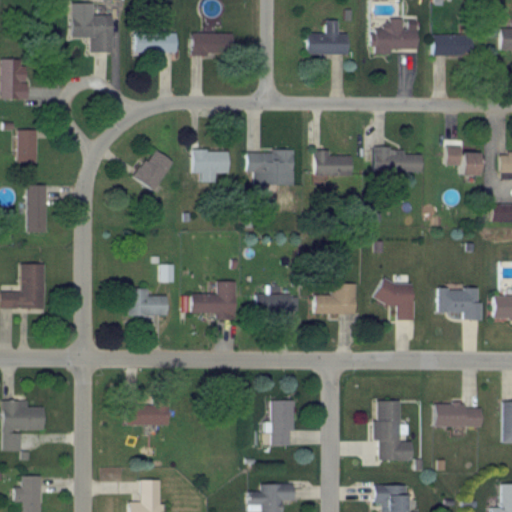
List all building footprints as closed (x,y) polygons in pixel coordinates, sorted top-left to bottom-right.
[(108,14),(89,15),(89,3),(67,3),(68,37),(87,36),(87,52),(109,51),(108,14)] [(413,48),(413,20),(404,20),(404,28),(399,29),(399,19),(387,19),(387,23),(379,23),(379,31),(366,31),(366,46),(371,46),(371,54),(387,54),(387,49),(413,48)] [(344,54),(344,33),(334,33),(334,20),(322,20),(322,33),(303,33),(303,53),(344,54)] [(511,51),(511,27),(497,28),(497,52),(511,51)] [(172,33),(131,32),(131,52),(172,52),(172,33)] [(188,54),(229,54),(229,33),(188,33),(188,54)] [(429,55),(467,55),(467,35),(429,35),(429,55)] [(22,59),(0,58),(0,98),(22,99),(22,59)] [(32,163),(33,130),(14,130),(14,163),(32,163)] [(455,175),(473,175),(474,153),(457,152),(457,147),(442,146),(442,165),(456,165),(455,175)] [(418,154),(400,154),(400,148),(370,147),(370,171),(417,172),(418,154)] [(131,179),(152,190),(168,160),(147,149),(131,179)] [(225,150),(188,150),(188,173),(197,173),(197,182),(212,182),(212,173),(224,173),(225,150)] [(289,184),(289,150),(242,151),(242,172),(249,172),(249,185),(289,184)] [(326,156),(326,150),(310,150),(311,175),(348,175),(347,155),(326,156)] [(496,172),(511,172),(511,153),(496,153),(496,172)] [(43,232),(42,185),(23,185),(23,232),(43,232)] [(488,221),(511,221),(511,204),(489,203),(488,221)] [(40,264),(16,264),(17,291),(0,291),(0,308),(15,308),(40,308),(40,264)] [(170,281),(170,264),(157,264),(157,281),(170,281)] [(231,316),(232,281),(213,281),(213,293),(187,293),(187,316),(231,316)] [(409,282),(374,282),(374,303),(393,303),(393,320),(408,320),(409,282)] [(351,314),(351,284),(327,283),(327,295),(310,295),(310,313),(351,314)] [(163,296),(144,295),(144,288),(124,288),(124,315),(163,315),(163,296)] [(474,289),(434,288),(434,312),(460,312),(459,319),(478,320),(478,302),(474,302),(474,289)] [(295,313),(295,295),(253,294),(253,311),(295,313)] [(489,319),(511,318),(511,295),(489,295),(489,319)] [(8,451),(27,452),(27,462),(38,462),(38,454),(31,454),(31,429),(54,429),(54,406),(38,406),(38,401),(29,401),(29,392),(10,391),(8,451)] [(164,398),(149,398),(150,404),(122,405),(122,425),(165,424),(164,398)] [(267,446),(288,446),(289,400),(268,400),(267,446)] [(375,460),(408,460),(408,441),(396,441),(396,401),(374,401),(374,421),(370,421),(370,440),(375,440),(375,460)] [(511,401),(499,401),(498,443),(511,443),(511,401)] [(430,404),(430,426),(477,427),(477,405),(430,404)] [(31,511),(31,503),(23,503),(23,487),(32,487),(33,475),(51,476),(51,511),(31,511)] [(37,511),(36,476),(17,476),(17,487),(10,487),(10,501),(17,501),(17,511),(37,511)] [(155,511),(154,479),(135,480),(136,502),(124,502),(124,511),(155,511)] [(289,500),(289,483),(256,484),(256,491),(243,491),(243,511),(257,511),(277,511),(278,500),(289,500)] [(511,511),(511,484),(497,484),(497,507),(486,508),(486,511),(511,511)] [(370,503),(377,503),(377,511),(402,511),(402,485),(370,485),(370,503)]
